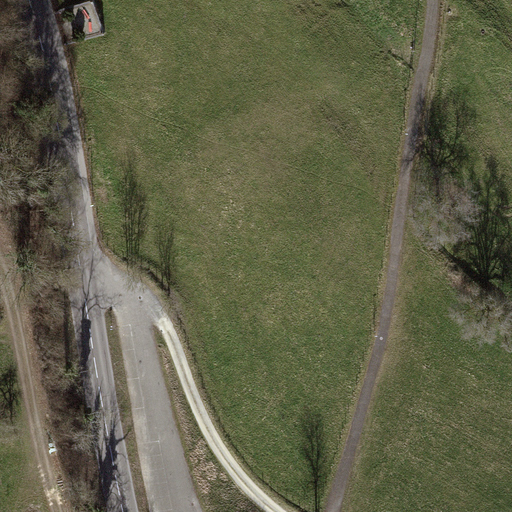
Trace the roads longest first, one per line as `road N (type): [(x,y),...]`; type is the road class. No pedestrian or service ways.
road 1 (track): [(432,0),(403,238),(333,511)]
road 2 (tertiary): [(124,511),(55,102),(29,0)]
road 3 (track): [(108,287),(143,296),(169,325),(217,445),(278,511)]
road 4 (track): [(0,259),(60,511)]
